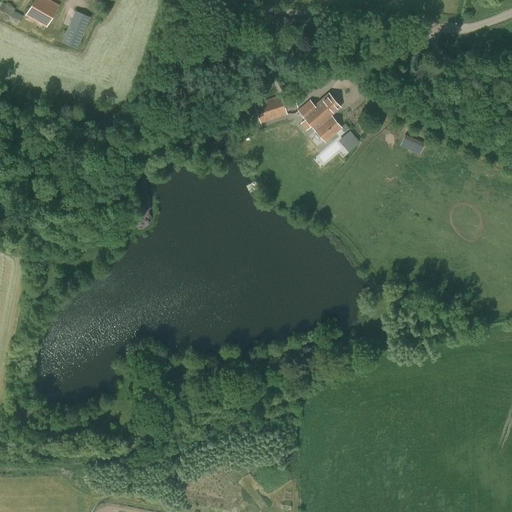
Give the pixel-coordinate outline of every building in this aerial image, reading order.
[(50,0),(33,0),(22,20),(44,32),(59,5),(50,0)] [(8,21),(17,25),(22,16),(14,11),(15,9),(3,2),(0,7),(0,13),(9,19),(8,21)] [(61,53),(72,57),(76,48),(77,49),(90,17),(75,10),(62,42),(65,44),(61,53)] [(254,104),(261,123),(287,114),(286,112),(298,108),(292,93),(281,97),(280,95),(261,102),(254,104)] [(340,107),(329,93),(313,106),(313,105),(309,108),(306,104),(299,111),(325,142),(341,128),(330,116),(340,107)] [(353,151),(363,141),(353,130),(342,140),(353,151)] [(410,150),(420,154),(425,143),(415,138),(410,150)]
